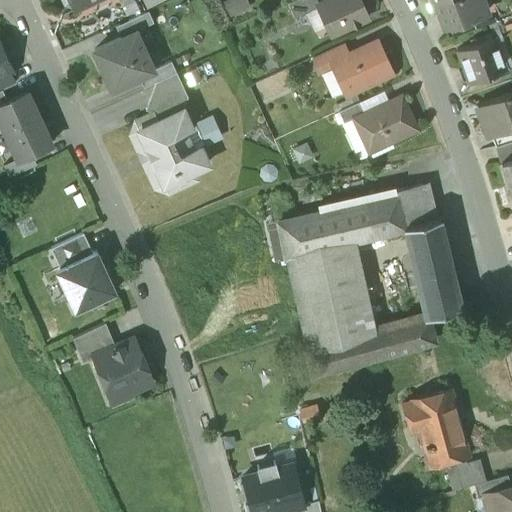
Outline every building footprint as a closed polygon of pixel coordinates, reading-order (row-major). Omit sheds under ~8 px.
[(247,0),(223,0),(229,14),(250,7),(247,0)] [(325,0),(292,0),(287,3),(295,18),(319,7),(317,4),(326,0),(325,0)] [(325,0),(326,0),(317,4),(319,7),(331,35),(368,18),(359,0),(325,0)] [(440,0),(434,2),(444,27),(467,18),(486,11),(482,0),(440,0)] [(149,12),(116,27),(121,38),(135,32),(154,23),(149,12)] [(467,18),(444,27),(448,38),(471,29),(467,18)] [(153,71),(135,32),(121,38),(94,50),(112,89),(139,77),(153,71)] [(493,35),(457,49),(469,81),(505,67),(493,35)] [(346,56),(331,62),(333,68),(345,94),(392,73),(377,40),(347,54),(346,55),(346,56)] [(342,43),(313,57),(321,74),(333,68),(331,62),(346,56),(346,55),(347,54),(342,43)] [(0,46),(0,76),(9,72),(11,71),(0,46)] [(153,71),(139,77),(144,88),(156,83),(176,73),(171,62),(153,71)] [(9,72),(0,76),(0,91),(2,90),(15,84),(9,72)] [(255,82),(261,97),(288,87),(282,72),(255,82)] [(176,73),(156,83),(146,110),(152,113),(156,122),(183,110),(188,98),(176,73)] [(511,90),(477,103),(488,135),(491,134),(511,126),(511,90)] [(7,101),(0,104),(0,121),(5,134),(39,118),(27,92),(7,101)] [(365,112),(353,117),(369,151),(417,129),(401,95),(365,112)] [(360,101),(338,111),(343,122),(353,117),(365,112),(360,101)] [(156,122),(139,130),(160,177),(156,188),(168,193),(172,182),(177,179),(179,182),(185,179),(184,176),(208,165),(199,147),(204,145),(196,126),(191,129),(183,110),(156,122)] [(206,144),(223,137),(212,114),(196,121),(206,144)] [(39,118),(5,134),(17,159),(17,160),(31,154),(51,144),(39,118)] [(511,126),(491,134),(495,146),(511,141),(511,126)] [(511,141),(495,146),(501,163),(502,163),(502,162),(511,159),(511,141)] [(31,154),(17,160),(17,159),(3,165),(9,177),(36,164),(31,154)] [(511,159),(502,162),(502,163),(511,196),(511,159)] [(428,182),(397,189),(398,193),(405,225),(436,218),(428,182)] [(398,193),(278,220),(285,256),(353,240),(404,228),(406,228),(405,225),(398,193)] [(436,218),(405,225),(406,228),(404,228),(410,256),(447,247),(439,217),(436,218)] [(83,233),(51,248),(60,268),(92,253),(83,233)] [(353,240),(285,256),(306,349),(373,331),(353,240)] [(447,247),(410,256),(425,317),(427,316),(461,308),(447,247)] [(60,268),(56,270),(74,310),(114,291),(96,251),(92,253),(60,268)] [(373,331),(306,349),(312,374),(433,341),(427,316),(425,317),(373,331)] [(105,322),(72,337),(82,361),(93,357),(93,356),(115,346),(105,322)] [(115,346),(93,356),(93,357),(108,393),(126,385),(128,391),(152,381),(142,358),(139,359),(131,340),(115,346)] [(468,454),(450,387),(411,398),(411,399),(402,402),(409,430),(419,428),(424,447),(433,444),(438,462),(468,454)] [(485,479),(478,456),(455,463),(461,485),(473,482),(485,479)] [(303,504),(292,463),(277,467),(275,461),(257,466),(259,472),(244,477),(253,511),(274,511),(285,509),(303,504)] [(485,479),(473,482),(477,495),(483,494),(482,492),(510,484),(507,472),(485,479)] [(511,511),(511,483),(510,484),(482,492),(483,494),(487,509),(492,511),(511,511)] [(303,504),(285,509),(286,511),(320,511),(317,500),(303,504)]
